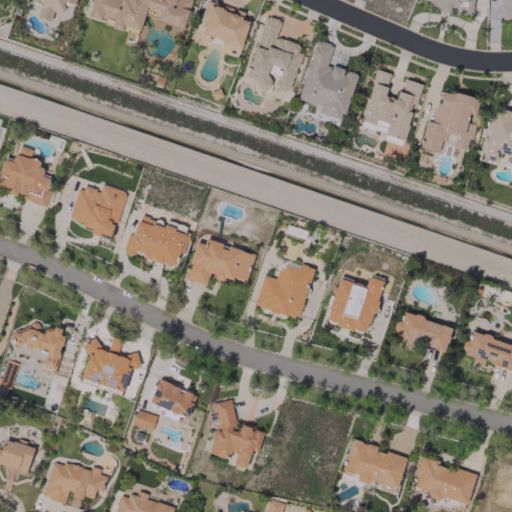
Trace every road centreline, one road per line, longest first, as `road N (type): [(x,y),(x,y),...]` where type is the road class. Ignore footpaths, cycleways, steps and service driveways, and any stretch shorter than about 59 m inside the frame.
road 1 (residential): [(0,243),(61,265),(211,344),(511,422)]
road 2 (residential): [(317,0),(435,51),(511,59)]
